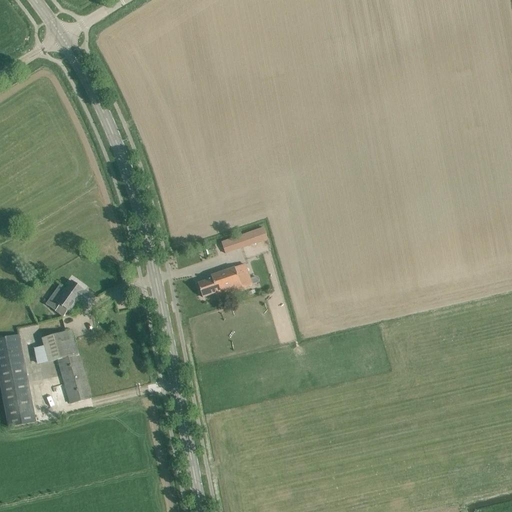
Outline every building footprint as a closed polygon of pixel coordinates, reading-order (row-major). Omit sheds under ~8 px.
[(264,228),(238,237),(224,242),(228,254),(268,240),(264,228)] [(217,301),(224,299),(223,296),(242,289),(252,285),(245,265),(235,268),(211,276),(212,279),(198,284),(203,298),(215,294),(217,301)] [(60,305),(55,311),(63,317),(68,311),(69,312),(77,300),(89,308),(96,299),(84,290),(72,281),(69,286),(66,283),(63,287),(66,289),(56,303),(60,305)] [(48,362),(57,360),(78,354),(72,330),(41,339),(48,362)] [(19,335),(0,338),(0,385),(8,425),(36,420),(19,335)] [(91,398),(78,354),(57,360),(70,404),(91,398)]
